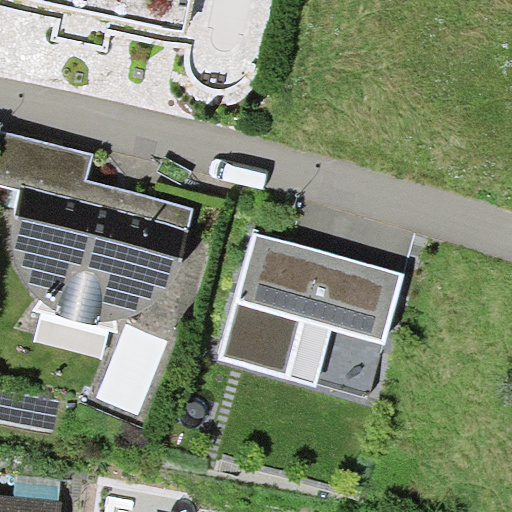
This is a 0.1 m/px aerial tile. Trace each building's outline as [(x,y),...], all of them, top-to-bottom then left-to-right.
[(192,0),(46,0),(186,30),(192,0)] [(94,154),(1,130),(0,132),(0,186),(18,192),(12,212),(12,229),(11,246),(15,261),(21,277),(30,290),(40,302),(54,314),(99,326),(99,321),(120,319),(140,312),(156,302),(165,292),(175,281),(180,267),(194,208),(88,179),(94,154)] [(404,274),(253,233),(218,360),(316,386),(317,383),(368,397),(382,344),(385,345),(404,274)] [(14,497),(60,502),(62,477),(17,473),(14,497)] [(14,497),(0,495),(0,511),(61,511),(62,502),(60,502),(14,497)]
